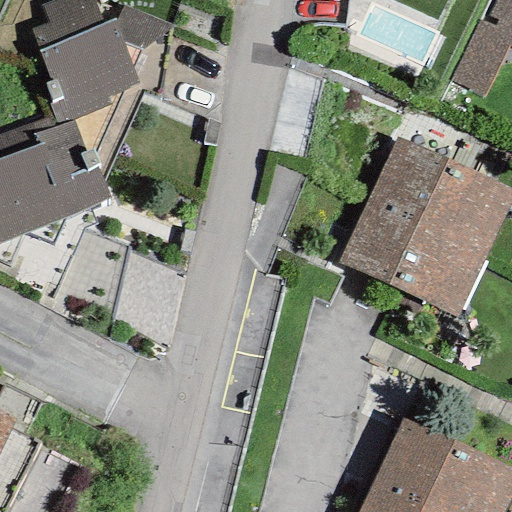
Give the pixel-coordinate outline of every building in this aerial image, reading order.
[(92,0),(53,0),(40,5),(47,23),(30,30),(50,80),(44,83),(52,103),(48,105),(52,116),(56,126),(73,120),(109,105),(106,97),(139,84),(122,43),(113,20),(103,25),(92,0)] [(511,0),(495,0),(485,23),(478,20),(449,82),(484,99),(509,46),(511,47),(511,0)] [(174,28),(120,4),(113,20),(122,43),(142,51),(174,28)] [(85,152),(73,120),(56,126),(52,116),(0,135),(0,242),(108,202),(95,166),(97,165),(91,150),(85,152)] [(455,317),(511,195),(511,189),(395,135),(336,262),(455,317)] [(0,449),(16,419),(0,410),(0,449)] [(501,511),(511,490),(511,469),(400,418),(357,511),(501,511)]
